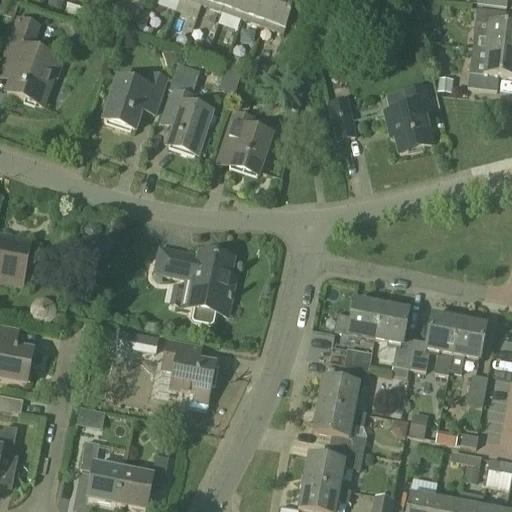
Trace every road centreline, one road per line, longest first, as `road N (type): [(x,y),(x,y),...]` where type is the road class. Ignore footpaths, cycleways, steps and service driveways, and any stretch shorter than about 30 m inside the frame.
road 1 (unclassified): [(0,165),(157,221),(301,218)]
road 2 (unclassified): [(212,511),(278,361),(295,260)]
road 3 (residential): [(295,260),(511,299)]
road 4 (unclassified): [(301,218),(511,177)]
road 5 (residential): [(38,511),(71,346)]
